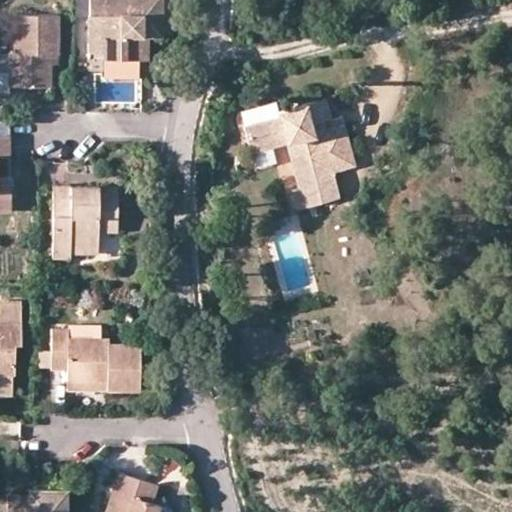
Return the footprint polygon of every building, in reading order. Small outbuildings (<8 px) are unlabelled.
[(140,29),(163,28),(163,0),(90,0),(91,52),(104,52),(104,59),(140,59),(139,37),(140,29)] [(50,45),(58,44),(57,15),(15,14),(16,51),(11,53),(11,87),(50,86),(51,53),(50,45)] [(163,36),(163,28),(140,29),(139,37),(149,37),(163,36)] [(149,37),(139,37),(140,59),(149,58),(149,37)] [(279,118),(248,126),(254,150),(290,141),(307,207),(338,199),(332,174),(355,168),(347,139),(343,124),(332,127),(331,120),(325,100),(278,112),(279,118)] [(244,111),(248,126),(279,118),(278,112),(276,103),(244,111)] [(342,117),(331,120),(332,127),(343,124),(342,117)] [(0,133),(8,133),(8,120),(0,119),(0,133)] [(0,154),(12,154),(12,134),(8,134),(0,133),(0,209),(2,210),(2,175),(0,174),(0,154)] [(2,175),(2,210),(10,209),(10,174),(2,175)] [(71,245),(98,245),(98,230),(117,230),(118,186),(54,184),(53,256),(71,258),(71,253),(71,245)] [(98,253),(98,245),(71,245),(71,253),(98,253)] [(21,300),(1,300),(0,318),(0,372),(13,373),(15,345),(21,344),(21,300)] [(69,326),(69,335),(101,335),(100,321),(69,322),(69,325),(69,326)] [(101,335),(69,335),(69,326),(69,325),(49,326),(50,366),(67,366),(67,381),(107,381),(107,388),(139,387),(138,343),(106,343),(106,335),(101,335)] [(68,389),(107,388),(107,381),(67,381),(68,389)] [(156,511),(160,502),(151,500),(157,481),(121,470),(107,511),(156,511)] [(65,511),(66,488),(36,488),(36,495),(28,495),(9,496),(7,497),(0,497),(0,511),(65,511)]
